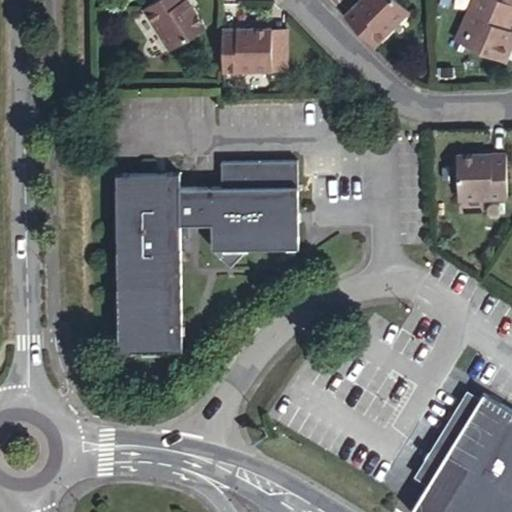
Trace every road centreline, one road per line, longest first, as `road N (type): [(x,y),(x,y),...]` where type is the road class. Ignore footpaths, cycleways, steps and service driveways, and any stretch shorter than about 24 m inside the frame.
road 1 (unclassified): [(27,0),(23,404)]
road 2 (unclassified): [(195,454),(233,373),(293,309),(379,283),(414,290)]
road 3 (residential): [(511,102),(414,106),(292,0)]
road 4 (residential): [(195,454),(318,511)]
road 5 (residential): [(61,451),(195,454)]
